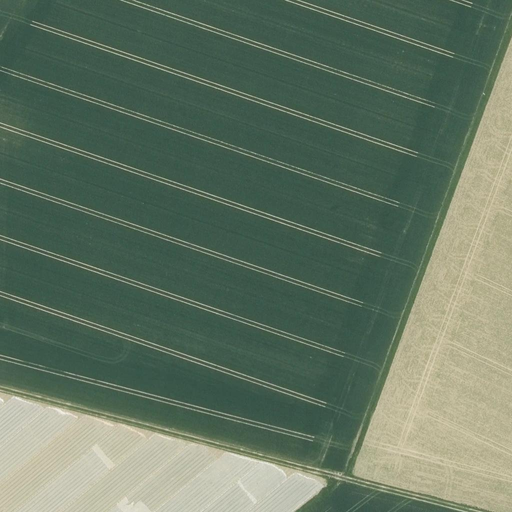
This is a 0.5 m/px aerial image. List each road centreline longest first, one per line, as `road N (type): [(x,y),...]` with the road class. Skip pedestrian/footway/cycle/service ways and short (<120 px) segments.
road 1 (track): [(511,19),(341,484)]
road 2 (track): [(446,511),(0,395)]
